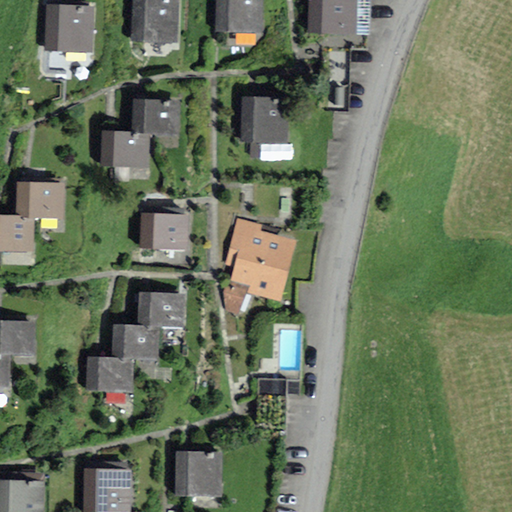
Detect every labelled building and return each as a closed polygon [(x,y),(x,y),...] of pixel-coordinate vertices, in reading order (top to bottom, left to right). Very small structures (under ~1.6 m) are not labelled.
[(133,0),(132,40),(171,42),(172,0),(133,0)] [(217,0),(216,31),(255,32),(256,0),(217,0)] [(322,32),(349,33),(350,23),(350,18),(350,0),(311,0),(310,32),(322,32)] [(367,0),(350,0),(350,18),(367,19),(367,0)] [(48,6),(46,50),(85,52),(87,8),(48,6)] [(350,23),(349,33),(351,34),(350,48),(350,49),(367,50),(367,23),(350,23)] [(350,48),(351,34),(349,33),(322,32),(322,47),(325,47),(350,48)] [(307,82),(306,97),(334,97),(334,83),(307,82)] [(243,97),(242,141),(281,143),(282,99),(243,97)] [(333,112),(334,97),(306,97),(306,111),(333,112)] [(134,100),(132,133),(142,134),(171,135),(173,101),(134,100)] [(333,126),(333,112),(306,111),(306,126),(333,126)] [(333,140),(333,126),(306,126),(305,140),(328,140),(333,140)] [(141,167),(142,134),(132,133),(103,132),(102,165),(141,167)] [(327,155),(328,140),(305,140),(301,140),(300,154),(327,155)] [(300,154),(300,168),(322,169),(327,169),(327,155),(300,154)] [(322,183),(322,169),(300,168),(295,168),(295,182),(322,183)] [(295,182),(294,197),(316,197),(322,197),(322,183),(295,182)] [(19,183),(18,217),(28,217),(57,218),(58,184),(19,183)] [(289,196),(288,211),(316,212),(316,197),(294,197),(289,196)] [(315,226),(316,212),(288,211),(288,226),(315,226)] [(143,214),(141,247),(181,249),(182,216),(143,214)] [(0,249),(27,250),(28,217),(18,217),(0,216),(0,249)] [(231,257),(241,260),(234,282),(273,293),(286,246),(238,232),(231,257)] [(297,254),(296,282),(311,283),(312,254),(297,254)] [(140,293),(138,326),(153,326),(177,327),(179,294),(140,293)] [(0,320),(0,354),(4,354),(28,355),(29,322),(0,320)] [(114,325),(112,358),(127,359),(152,360),(153,326),(138,326),(114,325)] [(303,372),(302,328),(279,329),(281,373),(303,372)] [(126,392),(127,359),(112,358),(88,357),(87,390),(126,392)] [(258,426),(257,440),(285,441),(285,426),(258,426)] [(253,448),(253,463),(280,463),(281,449),(253,448)] [(177,452),(176,495),(215,496),(216,452),(177,452)] [(253,463),(252,477),(276,478),(280,478),(280,463),(253,463)] [(96,470),(85,470),(84,511),(123,511),(125,464),(96,464),(96,470)] [(249,477),(248,491),(276,492),(276,478),(252,477),(249,477)] [(37,511),(38,481),(0,480),(0,511),(37,511)] [(248,491),(248,506),(272,506),(276,506),(276,492),(248,491)]
